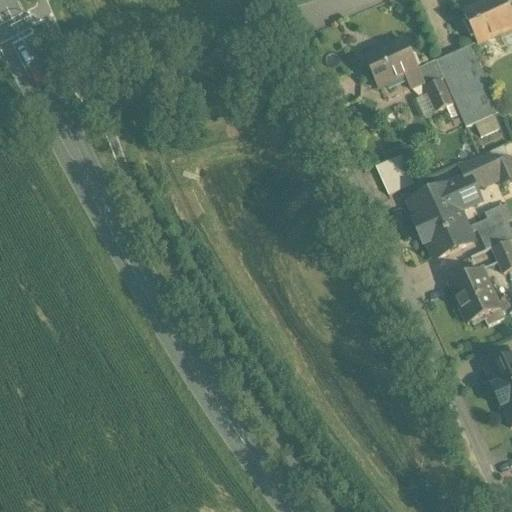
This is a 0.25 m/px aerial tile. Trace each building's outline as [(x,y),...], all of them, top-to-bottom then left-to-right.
[(511,18),(503,0),(498,0),(465,16),(479,47),(511,31),(511,18)] [(405,43),(365,61),(379,92),(419,73),(405,43)] [(472,48),(437,64),(467,131),(502,115),(472,48)] [(444,83),(426,92),(436,115),(454,107),(444,83)] [(491,156),(480,161),(480,160),(461,169),(466,181),(470,179),(476,194),(485,190),(485,189),(501,182),(511,177),(511,166),(510,161),(509,160),(495,166),(491,156)] [(401,159),(377,170),(389,198),(414,187),(401,159)] [(466,181),(411,206),(419,223),(415,225),(425,247),(429,245),(437,262),(473,246),(459,215),(481,204),(476,194),(470,179),(466,181)] [(511,233),(501,210),(491,214),(496,225),(481,232),(490,252),(511,241),(511,233)] [(511,243),(493,252),(504,277),(511,274),(511,243)] [(483,273),(450,288),(468,328),(473,326),(474,328),(485,323),(489,330),(506,323),(483,273)] [(511,361),(488,372),(499,396),(497,398),(511,430),(511,361)]
